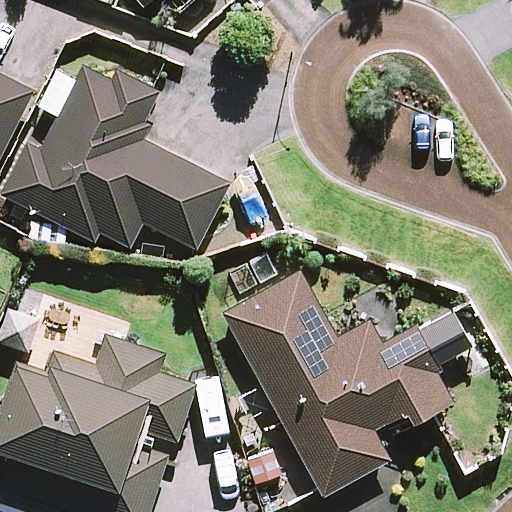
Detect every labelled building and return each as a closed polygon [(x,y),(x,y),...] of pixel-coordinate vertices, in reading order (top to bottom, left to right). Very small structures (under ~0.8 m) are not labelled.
[(133,0),(142,9),(151,0),(133,0)] [(0,192),(0,197),(93,244),(98,235),(127,250),(140,225),(193,251),(227,184),(141,140),(148,126),(143,123),(159,92),(116,70),(110,82),(80,67),(38,150),(25,143),(0,192)] [(0,154),(32,91),(0,75),(0,154)] [(220,313),(320,498),(389,461),(373,431),(404,415),(410,426),(452,404),(436,374),(439,372),(417,331),(414,327),(381,344),(368,320),(335,338),(299,271),(220,313)] [(0,489),(69,511),(147,511),(170,442),(176,444),(188,404),(195,385),(157,372),(163,355),(102,336),(93,364),(51,351),(43,372),(13,362),(0,401),(0,456),(6,458),(0,476),(0,489)]
